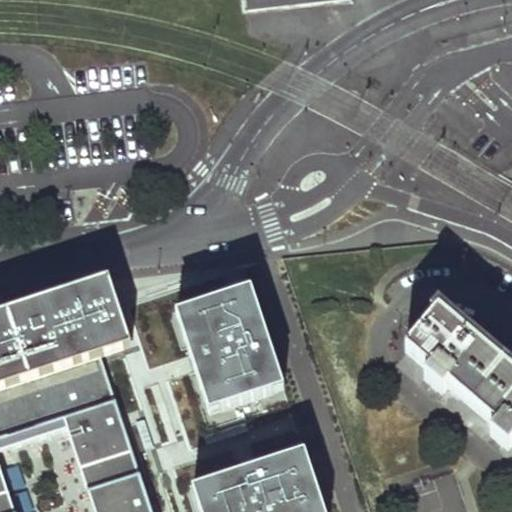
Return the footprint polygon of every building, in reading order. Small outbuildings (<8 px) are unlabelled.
[(351,0),(243,0),(245,13),(351,0)] [(114,286),(0,322),(0,396),(104,363),(136,353),(114,286)] [(278,399),(246,299),(169,324),(183,366),(202,427),(278,399)] [(511,375),(443,311),(408,351),(431,372),(426,378),(443,394),(450,388),(494,430),(488,437),(506,453),(511,446),(511,375)] [(104,363),(0,396),(0,457),(72,434),(122,418),(104,363)] [(122,418),(72,434),(98,511),(148,496),(122,418)] [(325,511),(307,455),(193,492),(200,511),(325,511)] [(15,511),(0,465),(0,511),(15,511)] [(152,511),(148,496),(98,511),(152,511)]
